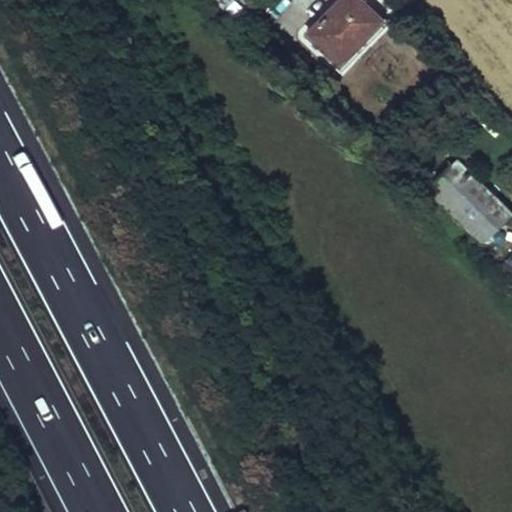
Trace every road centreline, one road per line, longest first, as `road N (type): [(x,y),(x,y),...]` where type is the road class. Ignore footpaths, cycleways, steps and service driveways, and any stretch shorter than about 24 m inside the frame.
road 1 (motorway): [(185,511),(0,155)]
road 2 (motorway): [(0,323),(98,511)]
